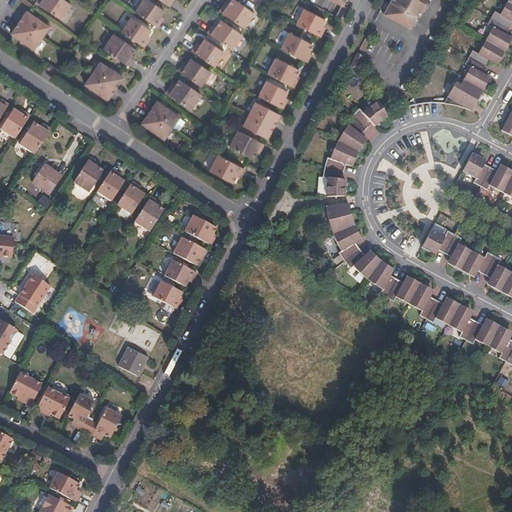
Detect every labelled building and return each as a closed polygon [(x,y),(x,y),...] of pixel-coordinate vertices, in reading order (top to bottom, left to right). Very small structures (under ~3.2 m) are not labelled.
[(71,3),(66,0),(36,0),(36,1),(59,18),(71,3)] [(141,0),(134,11),(156,27),(162,19),(159,17),(164,9),(150,0),(141,0)] [(224,4),(219,11),(243,27),(254,12),(237,0),(230,0),(227,5),(224,4)] [(392,0),(385,14),(411,27),(417,15),(419,15),(427,0),(392,0)] [(511,0),(497,0),(499,1),(492,13),(508,21),(511,14),(511,0)] [(341,4),(335,16),(341,19),(347,8),(341,4)] [(305,7),(296,24),(321,37),(324,29),(321,27),(326,18),(305,7)] [(25,12),(18,22),(40,37),(47,27),(25,12)] [(504,36),(501,34),(508,21),(492,13),(485,26),(479,23),(475,29),(504,45),(505,43),(501,41),(504,36)] [(120,31),(143,46),(148,39),(145,37),(150,29),(131,15),(120,31)] [(212,26),(208,33),(233,50),(244,35),(222,20),(215,28),(212,26)] [(40,37),(18,22),(10,34),(31,50),(40,37)] [(464,49),(486,61),(489,63),(493,57),(496,59),(504,45),(475,29),(471,37),(477,41),(471,51),(465,48),(464,49)] [(113,32),(103,47),(127,64),(132,57),(129,54),(134,47),(113,32)] [(281,48),(307,62),(311,55),(307,53),(311,44),(289,32),(281,48)] [(192,51),(214,67),(225,52),(206,39),(201,46),(197,44),(192,51)] [(484,66),(486,61),(464,49),(461,55),(484,66)] [(357,52),(350,65),(357,68),(363,56),(357,52)] [(484,66),(461,55),(458,61),(464,65),(454,83),(449,80),(440,95),(465,109),(468,102),(465,101),(469,95),(471,96),(475,89),(479,91),(483,83),(480,81),(483,75),(479,73),(484,66)] [(267,73),(294,87),(298,80),(294,78),(299,69),(276,57),(267,73)] [(177,70),(201,86),(212,72),(192,58),(186,66),(182,63),(177,70)] [(92,73),(115,88),(122,78),(99,62),(92,73)] [(50,64),(46,70),(59,78),(62,73),(50,64)] [(107,100),(115,88),(92,73),(84,84),(107,100)] [(202,93),(180,79),(174,87),(170,84),(166,90),(190,108),(202,93)] [(258,96),(283,108),(287,101),(283,99),(288,90),(267,80),(258,96)] [(329,178),(326,197),(345,196),(347,180),(342,178),(346,159),(352,162),(366,136),(359,130),(370,118),(374,122),(388,115),(379,100),(363,108),(359,104),(344,120),(347,122),(330,153),(327,152),(323,176),(329,178)] [(148,112),(171,128),(172,126),(179,117),(156,101),(148,112)] [(0,118),(8,105),(2,102),(0,105),(0,104),(0,118)] [(249,114),(273,126),(279,114),(255,102),(249,114)] [(0,130),(15,140),(30,116),(24,113),(22,116),(12,110),(0,128),(0,130)] [(511,111),(511,110),(500,130),(511,136),(511,111)] [(163,139),(171,128),(148,112),(140,122),(163,139)] [(267,138),(273,126),(249,114),(243,126),(267,138)] [(185,121),(179,117),(172,126),(178,131),(185,121)] [(43,143),(51,131),(45,126),(43,129),(34,123),(19,145),(35,155),(43,143)] [(261,150),(264,144),(237,129),(229,146),(252,158),(257,148),(261,150)] [(485,158),(473,151),(463,170),(475,176),(472,181),(487,189),(490,184),(511,196),(511,168),(501,162),(497,170),(482,162),(485,158)] [(244,169),(218,155),(209,171),(231,182),(235,173),(240,176),(244,169)] [(98,163),(91,158),(74,183),(90,193),(104,171),(96,166),(98,163)] [(61,178),(43,166),(32,184),(50,195),(61,178)] [(120,173),(112,168),(97,192),(113,202),(126,182),(118,176),(120,173)] [(139,186),(132,180),(116,205),(132,215),(146,194),(138,188),(139,186)] [(157,201),(151,196),(134,221),(149,231),(164,210),(155,204),(157,201)] [(347,211),(345,203),(325,206),(333,232),(343,250),(340,252),(344,258),(348,263),(352,268),(354,266),(366,279),(382,288),(380,291),(392,298),(396,294),(422,308),(419,313),(432,320),(435,315),(461,330),(458,334),(472,341),(475,337),(501,351),(498,356),(511,363),(511,362),(511,338),(509,336),(511,330),(486,316),(482,322),(469,315),(472,308),(446,294),(443,300),(429,293),(433,287),(407,273),(402,279),(390,273),(393,267),(382,261),(371,250),(366,254),(361,249),(356,241),(362,237),(355,224),(351,210),(347,211)] [(185,231),(211,245),(215,237),(211,235),(216,227),(193,215),(185,231)] [(443,233),(433,227),(423,245),(433,251),(436,246),(451,254),(448,260),(473,274),(476,268),(490,276),(487,281),(511,295),(511,270),(497,262),(501,256),(487,248),(483,255),(458,241),(461,235),(447,226),(443,233)] [(14,238),(0,236),(0,257),(11,259),(14,238)] [(182,236),(173,253),(196,265),(201,256),(204,257),(209,250),(182,236)] [(172,259),(164,275),(185,286),(190,276),(194,278),(197,272),(172,259)] [(50,287),(32,275),(19,296),(14,302),(32,314),(50,287)] [(182,291),(161,281),(153,297),(176,310),(180,303),(177,301),(182,291)] [(0,354),(0,355),(16,330),(0,320),(0,354)] [(147,358),(128,348),(117,367),(137,377),(147,358)] [(42,384),(20,371),(9,392),(24,400),(23,401),(30,405),(42,384)] [(193,377),(188,386),(213,401),(218,393),(193,377)] [(69,398),(47,386),(36,408),(43,412),(43,410),(58,418),(69,398)] [(86,432),(92,420),(86,417),(94,401),(79,393),(67,415),(76,420),(74,425),(86,432)] [(97,423),(91,435),(98,439),(101,433),(110,438),(121,415),(105,407),(97,423)] [(97,423),(92,420),(86,432),(91,435),(97,423)] [(171,444),(184,452),(188,445),(192,447),(199,436),(194,433),(197,427),(185,420),(171,444)] [(0,459),(0,460),(12,439),(0,432),(0,459)] [(39,459),(42,455),(33,450),(30,455),(39,459)] [(49,488),(76,502),(80,494),(75,492),(79,483),(58,472),(49,488)] [(70,511),(73,509),(48,495),(39,511),(70,511)]
